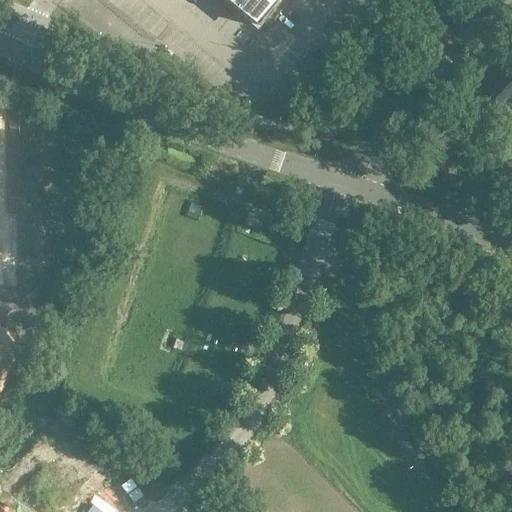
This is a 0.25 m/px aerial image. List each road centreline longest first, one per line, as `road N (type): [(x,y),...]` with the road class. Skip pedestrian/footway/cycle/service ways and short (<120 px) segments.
road 1 (tertiary): [(347,184),(174,126),(0,45)]
road 2 (residential): [(313,254),(258,410),(164,511)]
road 3 (unclassified): [(313,254),(362,300),(396,427),(445,511)]
road 4 (unclassified): [(347,184),(497,0)]
road 5 (tertiary): [(511,245),(347,184)]
